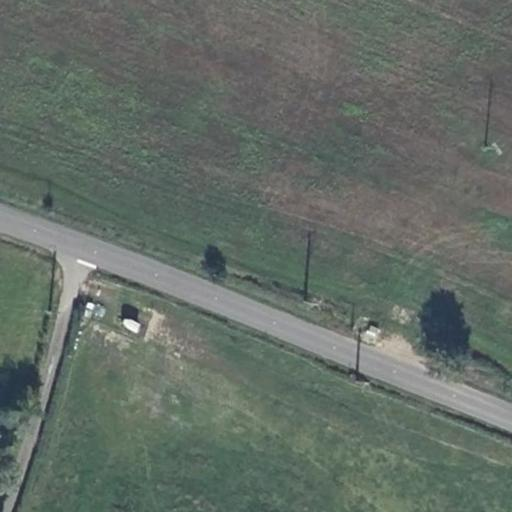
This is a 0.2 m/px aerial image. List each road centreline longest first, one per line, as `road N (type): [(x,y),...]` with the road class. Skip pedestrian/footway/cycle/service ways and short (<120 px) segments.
road 1 (tertiary): [(0,218),(511,419)]
road 2 (track): [(2,511),(81,247)]
